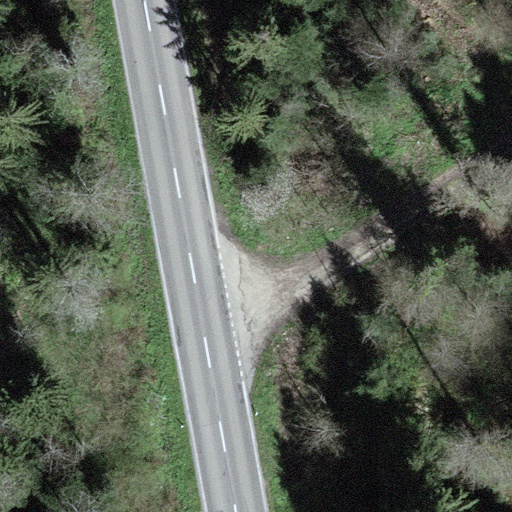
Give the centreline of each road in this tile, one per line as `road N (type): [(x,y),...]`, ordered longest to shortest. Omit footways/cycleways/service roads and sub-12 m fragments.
road 1 (secondary): [(143,0),(233,511)]
road 2 (track): [(202,331),(511,147)]
